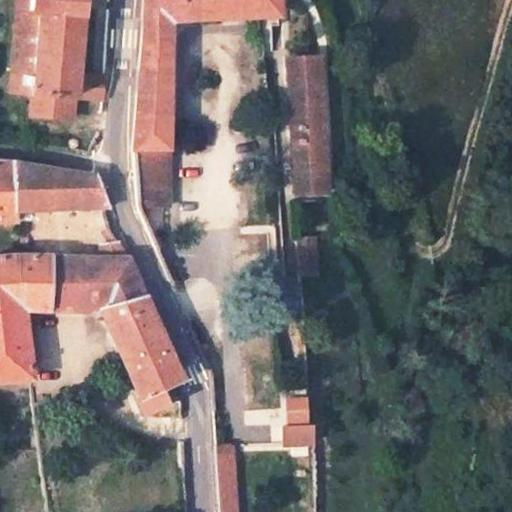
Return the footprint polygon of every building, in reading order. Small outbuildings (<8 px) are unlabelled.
[(18,0),(10,86),(33,88),(31,110),(77,114),(79,92),(104,95),(106,74),(78,71),(85,0),(18,0)] [(144,0),(140,72),(140,81),(136,206),(158,256),(171,252),(172,14),(263,11),(277,11),(276,0),(144,0)] [(319,56),(288,57),(292,192),(323,191),(319,56)] [(278,125),(267,126),(268,165),(280,164),(278,125)] [(32,166),(0,165),(0,226),(10,226),(9,213),(102,212),(102,215),(108,210),(91,175),(32,166)] [(0,382),(18,382),(17,311),(107,312),(135,366),(130,369),(141,397),(182,380),(128,259),(124,259),(115,240),(97,240),(99,259),(0,260),(0,382)] [(291,240),(273,241),(275,277),(294,276),(291,240)] [(257,441),(255,417),(256,413),(211,419),(212,444),(231,442),(257,441)] [(257,441),(283,438),(281,414),(255,417),(257,441)] [(216,511),(236,511),(231,442),(212,444),(216,511)]
